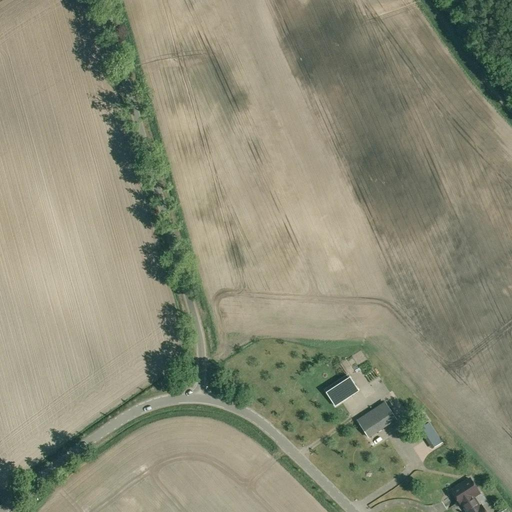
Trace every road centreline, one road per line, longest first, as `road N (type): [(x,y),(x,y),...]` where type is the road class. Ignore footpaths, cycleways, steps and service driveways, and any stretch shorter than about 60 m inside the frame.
road 1 (unclassified): [(198,397),(198,335),(101,0)]
road 2 (tertiary): [(5,511),(113,425),(198,397)]
road 3 (tertiary): [(351,511),(252,418),(198,397)]
